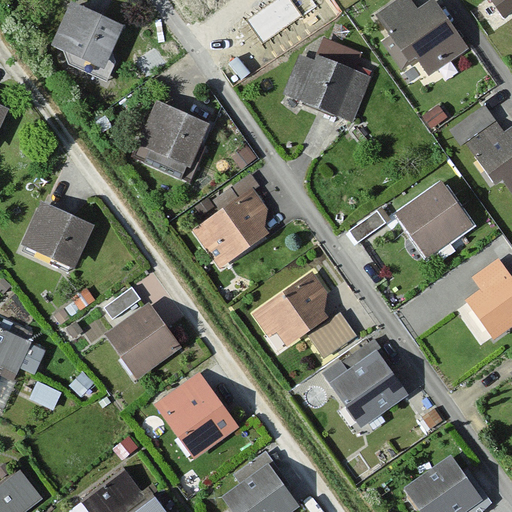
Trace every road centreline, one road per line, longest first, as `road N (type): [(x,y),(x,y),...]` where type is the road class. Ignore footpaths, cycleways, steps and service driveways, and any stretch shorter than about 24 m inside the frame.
road 1 (residential): [(511,492),(160,0)]
road 2 (residential): [(338,511),(0,44)]
